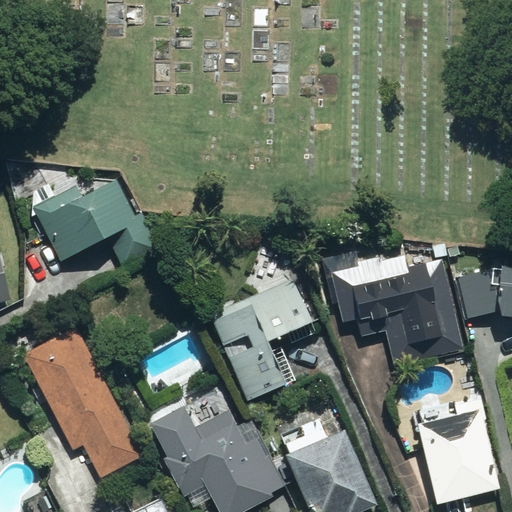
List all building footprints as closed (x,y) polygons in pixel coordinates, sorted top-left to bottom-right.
[(74,185),(33,208),(62,260),(104,237),(120,266),(156,246),(117,175),(80,195),(74,185)] [(363,264),(338,269),(349,319),(361,317),(366,337),(392,331),(399,363),(468,348),(448,257),(408,266),(404,246),(362,255),(363,264)] [(0,303),(13,300),(0,251),(0,303)] [(511,266),(511,267),(499,267),(458,276),(468,318),(507,308),(506,313),(511,313),(511,266)] [(301,274),(214,310),(228,343),(254,332),(260,346),(233,357),(251,398),(297,379),(279,337),(321,320),(301,274)] [(146,456),(85,325),(33,350),(77,445),(86,442),(102,476),(146,456)] [(408,449),(428,445),(441,500),(506,486),(486,394),(421,408),(409,411),(414,435),(406,436),(408,449)] [(156,419),(192,495),(197,505),(216,496),(223,511),(247,511),(282,496),(279,489),(291,483),(266,431),(253,438),(239,408),(203,425),(192,402),(156,419)] [(330,411),(309,419),(287,428),(296,451),(320,511),(345,511),(353,509),(353,511),(364,511),(384,504),(354,428),(340,434),(330,411)]
